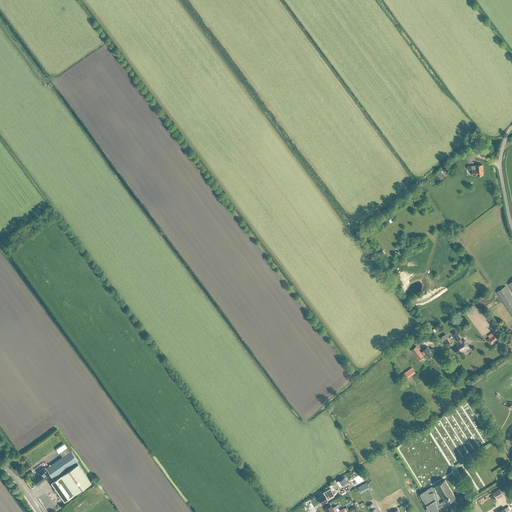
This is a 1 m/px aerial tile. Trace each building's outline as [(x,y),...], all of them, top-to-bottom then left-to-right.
[(472,152),(482,146),(478,141),(469,147),(472,152)] [(483,174),(483,164),(467,166),(468,169),(472,169),(472,175),(483,174)] [(511,295),(506,286),(497,291),(511,314),(511,295)] [(459,327),(464,331),(468,327),(463,323),(459,327)] [(464,339),(462,340),(455,330),(451,332),(457,342),(459,340),(460,342),(457,344),(458,345),(454,348),(457,353),(461,351),(462,351),(469,347),(464,339)] [(488,335),(490,337),(487,339),(491,344),(494,342),(494,343),(497,341),(497,340),(500,338),(498,336),(499,335),(499,334),(501,333),(499,331),(497,332),(495,333),(494,331),(488,335)] [(434,354),(427,346),(423,349),(423,350),(422,352),(416,345),(411,349),(418,359),(426,353),(429,357),(434,354)] [(408,377),(415,372),(412,367),(404,372),(408,377)] [(55,447),(59,452),(67,446),(64,442),(55,447)] [(51,482),(77,463),(77,461),(78,460),(71,450),(46,468),(45,467),(44,467),(37,472),(40,475),(36,477),(37,478),(34,480),(37,484),(40,482),(50,474),(51,475),(51,476),(52,478),(51,482)] [(77,463),(51,482),(64,501),(91,482),(77,463)] [(363,473),(351,480),(355,487),(367,480),(363,473)] [(445,500),(446,501),(446,502),(455,497),(445,480),(436,485),(437,487),(445,500)] [(366,482),(357,486),(360,492),(368,487),(367,483),(366,482)] [(438,506),(446,501),(445,500),(439,503),(435,489),(437,487),(436,485),(434,486),(433,487),(432,486),(421,492),(421,493),(420,493),(420,494),(420,495),(421,495),(428,507),(426,508),(429,511),(431,511),(432,511),(431,511),(442,511),(441,508),(439,509),(438,506)] [(325,494),(318,498),(321,503),(328,499),(334,496),(330,488),(323,492),(325,494)] [(493,492),(497,498),(503,494),(499,489),(493,492)] [(367,505),(370,511),(377,511),(372,502),(367,505)]
